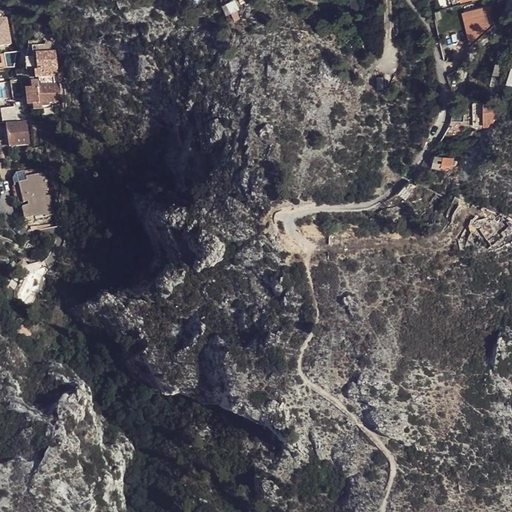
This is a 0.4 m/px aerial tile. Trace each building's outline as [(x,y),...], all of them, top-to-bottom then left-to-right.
[(236,10),(231,0),(229,0),(223,2),(228,13),(236,10)] [(463,14),(471,45),(495,22),(491,7),(463,14)] [(0,45),(12,44),(8,17),(0,18),(0,45)] [(496,60),(505,62),(507,52),(499,50),(496,60)] [(37,73),(54,70),(52,54),(35,56),(37,71),(37,73)] [(503,65),(496,63),(493,74),(501,76),(503,65)] [(8,82),(25,79),(23,66),(14,67),(6,68),(7,71),(8,82)] [(37,73),(37,71),(32,72),(33,78),(49,75),(56,74),(54,70),(37,73)] [(0,83),(8,82),(7,71),(0,72),(0,83)] [(61,82),(29,86),(30,92),(25,92),(27,110),(29,110),(39,109),(53,107),(53,104),(63,103),(61,82)] [(493,121),(497,121),(497,105),(484,105),(484,121),(493,121)] [(3,123),(16,121),(15,110),(1,112),(3,123)] [(27,124),(7,126),(8,138),(28,136),(27,124)] [(28,136),(8,138),(8,146),(9,148),(10,147),(30,145),(28,136)] [(9,148),(8,146),(0,147),(1,156),(10,155),(10,147),(9,148)] [(435,154),(429,162),(452,170),(454,162),(437,157),(435,154)] [(23,184),(26,198),(31,197),(32,201),(24,204),(26,214),(34,212),(34,214),(47,211),(47,213),(55,211),(51,192),(48,192),(47,186),(49,186),(44,163),(37,165),(39,174),(26,177),(27,179),(22,180),(23,184)] [(37,165),(24,168),(26,177),(39,174),(37,165)] [(399,195),(408,201),(417,189),(409,183),(400,194),(399,195)] [(26,198),(23,184),(17,186),(20,199),(26,198)] [(481,232),(492,249),(507,238),(500,227),(491,232),(488,227),(481,232)]
